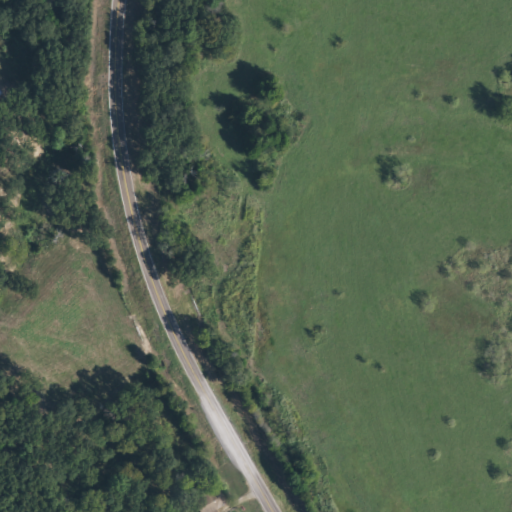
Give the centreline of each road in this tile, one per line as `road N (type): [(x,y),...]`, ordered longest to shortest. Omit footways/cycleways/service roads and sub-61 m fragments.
road 1 (tertiary): [(280,511),(161,291),(143,242),(119,85),(122,0)]
road 2 (residential): [(135,206),(113,201),(83,177),(0,54)]
